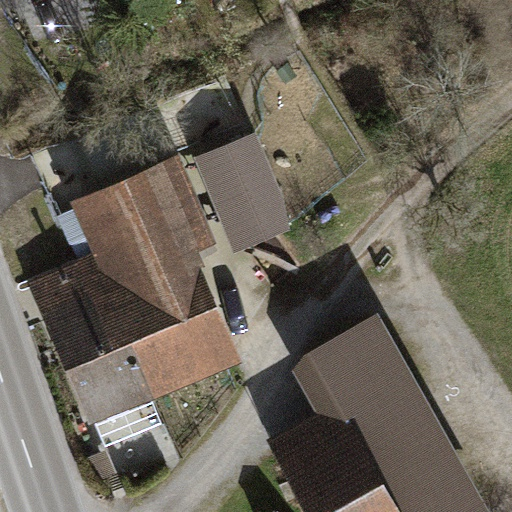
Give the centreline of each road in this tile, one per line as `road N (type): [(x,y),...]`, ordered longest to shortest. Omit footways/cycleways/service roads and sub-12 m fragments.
road 1 (track): [(162,511),(241,423),(411,195),(511,102)]
road 2 (secondary): [(0,374),(47,511)]
